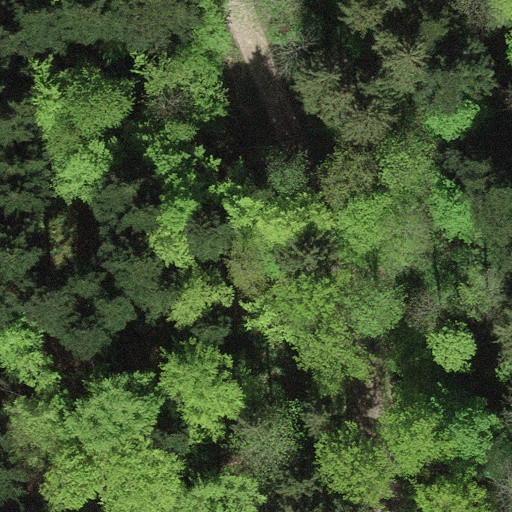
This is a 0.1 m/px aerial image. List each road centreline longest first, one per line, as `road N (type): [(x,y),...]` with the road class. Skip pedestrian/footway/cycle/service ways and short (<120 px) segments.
road 1 (track): [(244,0),(258,28),(377,511)]
road 2 (track): [(511,418),(362,251),(302,206)]
